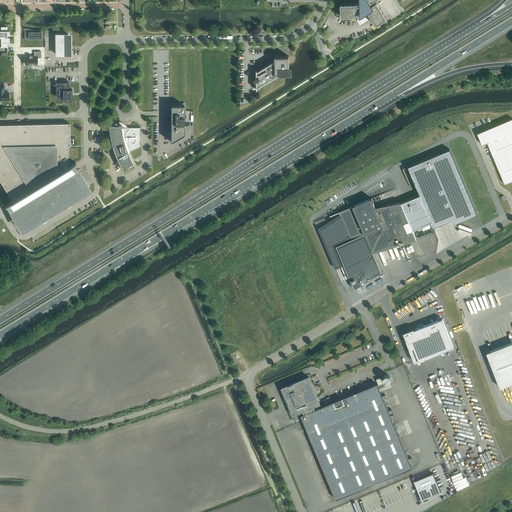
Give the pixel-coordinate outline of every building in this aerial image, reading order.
[(374,0),(359,0),(360,3),(340,4),(341,16),(360,16),(360,14),(367,10),(376,25),(387,18),(377,2),(372,5),(371,2),(374,0)] [(9,37),(7,37),(7,35),(9,35),(9,31),(7,31),(7,27),(1,27),(1,31),(0,30),(0,37),(1,38),(1,48),(7,47),(7,52),(8,52),(7,43),(10,43),(9,37)] [(35,30),(30,29),(29,29),(29,31),(27,31),(27,33),(24,33),(24,40),(25,40),(25,38),(41,38),(41,41),(42,41),(41,29),(41,31),(34,31),(34,30),(35,30)] [(68,34),(57,34),(57,41),(59,41),(59,47),(57,47),(57,54),(68,54),(68,34)] [(34,56),(25,56),(25,64),(37,64),(37,58),(41,58),(41,51),(34,51),(34,56)] [(257,87),(283,72),(283,74),(285,74),(289,74),(289,65),(289,56),(281,56),(279,56),(279,55),(278,55),(277,55),(277,56),(275,56),(275,57),(275,60),(257,71),(257,70),(257,78),(255,79),(254,79),(256,82),(256,81),(257,81),(257,89),(257,87)] [(72,100),(72,89),(69,89),(68,82),(65,82),(65,80),(64,80),(64,81),(63,81),(63,82),(63,83),(61,83),(61,82),(56,83),(56,86),(57,96),(63,96),(63,100),(72,100)] [(0,100),(9,100),(9,92),(4,92),(4,85),(0,85),(0,100)] [(184,105),(171,105),(171,142),(184,133),(184,121),(186,121),(186,112),(184,112),(184,105)] [(511,118),(478,133),(482,144),(483,143),(483,144),(487,142),(504,182),(505,182),(505,184),(511,180),(511,118)] [(78,169),(75,171),(71,165),(75,163),(75,162),(68,167),(68,145),(70,145),(70,123),(0,124),(0,180),(12,201),(5,205),(6,205),(10,203),(13,208),(10,210),(18,223),(21,221),(23,226),(85,188),(83,184),(86,182),(78,169)] [(122,128),(121,128),(121,124),(114,125),(114,124),(109,125),(109,127),(108,127),(109,154),(109,141),(111,141),(113,148),(115,152),(116,156),(118,160),(122,168),(123,170),(128,167),(127,166),(133,162),(131,159),(129,155),(127,150),(128,150),(129,151),(140,146),(140,127),(122,127),(122,128)] [(331,219),(319,227),(336,268),(345,265),(355,289),(381,272),(373,252),(416,239),(412,230),(432,222),(433,226),(435,226),(451,219),(452,219),(454,223),(477,214),(450,149),(440,153),(408,166),(420,194),(400,202),(383,206),(377,209),(372,199),(331,216),(331,219)] [(453,347),(443,319),(415,329),(414,328),(403,332),(406,340),(415,362),(453,347)] [(465,322),(453,327),(455,333),(468,328),(465,322)] [(511,342),(486,352),(500,387),(511,382),(511,342)] [(321,368),(340,361),(339,356),(320,364),(321,368)] [(328,377),(331,385),(351,377),(349,372),(347,373),(346,370),(342,371),(341,368),(342,367),(342,366),(339,367),(340,368),(327,373),(328,376),(328,377)] [(315,409),(313,406),(320,403),(309,376),(282,387),(293,414),(303,410),(304,413),(301,415),(336,499),(412,467),(378,385),(379,385),(383,383),(381,377),(376,379),(378,383),(321,406),(315,409)] [(433,473),(414,481),(421,500),(441,492),(433,473)]
